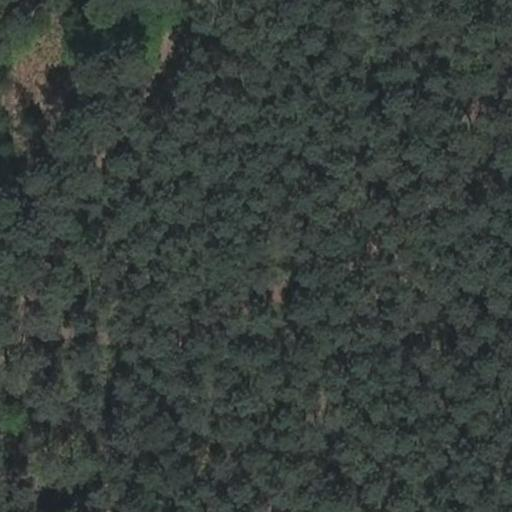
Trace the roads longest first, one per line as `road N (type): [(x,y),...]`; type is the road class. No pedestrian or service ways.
road 1 (track): [(22,330),(112,340),(146,357),(511,168)]
road 2 (track): [(266,511),(511,44)]
road 3 (track): [(202,0),(0,364)]
